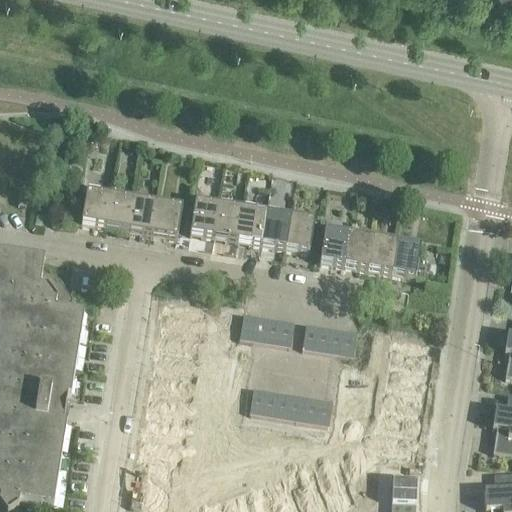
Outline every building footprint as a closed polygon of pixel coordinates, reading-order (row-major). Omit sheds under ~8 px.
[(81,230),(105,234),(111,199),(86,195),(81,230)] [(105,234),(129,238),(135,203),(111,199),(105,234)] [(129,238),(152,242),(158,206),(135,203),(129,238)] [(189,239),(214,243),(220,207),(195,203),(189,239)] [(158,206),(152,242),(177,245),(182,210),(158,206)] [(214,243),(237,247),(243,211),(220,207),(214,243)] [(237,247),(261,251),(267,215),(243,211),(237,247)] [(261,251),(285,255),(291,219),(267,215),(261,251)] [(291,219),(285,255),(309,259),(315,223),(291,219)] [(319,269),(343,273),(349,237),(325,233),(319,269)] [(343,273),(367,277),(373,241),(349,237),(343,273)] [(367,277),(390,280),(396,245),(373,241),(367,277)] [(396,245),(390,280),(415,284),(421,249),(396,245)] [(0,511),(17,511),(19,508),(46,511),(52,511),(66,429),(62,428),(66,404),(69,404),(83,320),(69,318),(71,304),(55,281),(41,279),(43,265),(0,258),(0,511)] [(166,309),(163,332),(196,337),(200,315),(166,309)] [(293,330),(256,324),(252,347),(289,353),(293,330)] [(163,332),(159,353),(193,358),(196,337),(163,332)] [(339,362),(343,337),(306,332),(302,357),(339,362)] [(395,346),(391,369),(425,374),(429,352),(395,346)] [(159,353),(156,374),(190,380),(193,358),(159,353)] [(244,354),(242,366),(250,367),(252,355),(244,354)] [(242,366),(240,378),(248,379),(250,367),(242,366)] [(391,369),(388,390),(422,395),(425,374),(391,369)] [(338,370),(336,382),(344,383),(346,371),(338,370)] [(156,374),(152,395),(186,401),(190,380),(156,374)] [(336,382),(334,393),(342,395),(344,383),(336,382)] [(388,390),(385,411),(419,416),(422,395),(388,390)] [(152,395),(149,417),(183,422),(186,401),(152,395)] [(237,397),(235,409),(243,410),(245,398),(237,397)] [(250,420),(328,433),(330,419),(330,417),(331,410),(253,397),(250,420)] [(492,434),(496,435),(492,460),(511,462),(511,402),(508,401),(505,416),(495,414),(492,434)] [(235,409),(233,421),(241,422),(243,410),(235,409)] [(385,411),(381,432),(415,437),(419,416),(385,411)] [(149,417),(145,438),(179,443),(183,422),(149,417)] [(336,417),(335,425),(347,427),(348,419),(336,417)] [(335,425),(334,433),(346,435),(347,427),(335,425)] [(381,432),(378,455),(412,460),(415,437),(381,432)] [(145,438),(142,460),(176,466),(179,443),(145,438)] [(230,440),(228,452),(236,453),(238,441),(230,440)] [(313,443),(301,447),(304,454),(316,450),(313,443)] [(301,447),(290,451),(293,458),(304,454),(301,447)] [(276,455),(265,459),(268,467),(279,463),(276,455)] [(160,463),(159,471),(171,473),(172,465),(160,463)] [(337,467),(312,476),(323,511),(338,511),(351,507),(337,467)] [(218,471),(206,475),(209,483),(220,479),(218,471)] [(206,475),(195,479),(198,487),(209,483),(206,475)] [(323,511),(312,476),(287,485),(296,511),(323,511)] [(511,511),(511,480),(493,481),(494,496),(484,496),(484,511),(511,511)] [(296,511),(287,485),(261,494),(267,511),(296,511)] [(168,488),(156,492),(159,500),(170,496),(168,488)] [(156,492),(145,497),(148,504),(159,500),(156,492)] [(247,511),(244,499),(218,508),(219,511),(247,511)]
